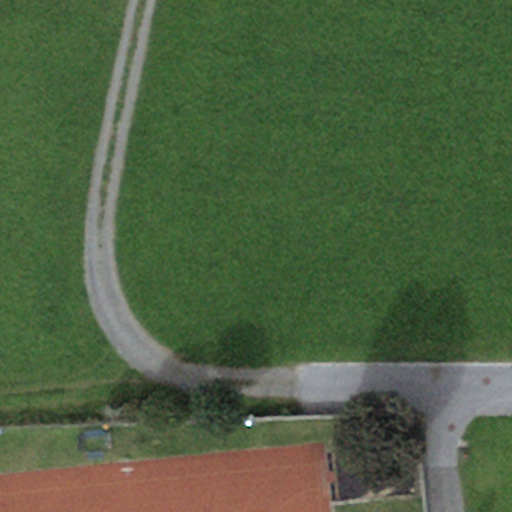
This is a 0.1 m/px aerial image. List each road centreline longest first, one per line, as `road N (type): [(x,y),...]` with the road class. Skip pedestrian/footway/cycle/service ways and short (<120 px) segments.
road 1 (track): [(174,383),(115,309),(108,270),(107,204),(151,0)]
road 2 (residential): [(511,387),(211,394),(174,383)]
road 3 (track): [(174,383),(123,403),(0,409)]
